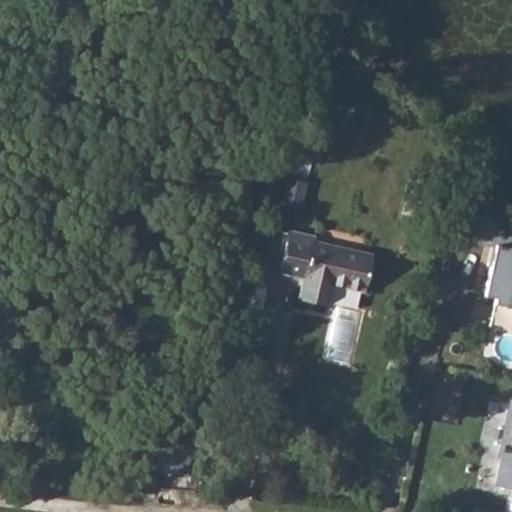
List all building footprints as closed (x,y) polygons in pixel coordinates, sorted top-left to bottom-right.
[(485,214),(464,222),(474,245),(494,236),(485,214)] [(312,237),(289,231),(279,272),(303,277),(298,298),(325,304),(329,283),(362,291),(370,255),(312,241),(312,237)] [(511,244),(497,241),(482,296),(511,304),(511,244)] [(511,399),(509,399),(498,459),(500,459),(495,486),(511,489),(511,399)] [(141,475),(140,487),(148,487),(149,476),(141,475)]
